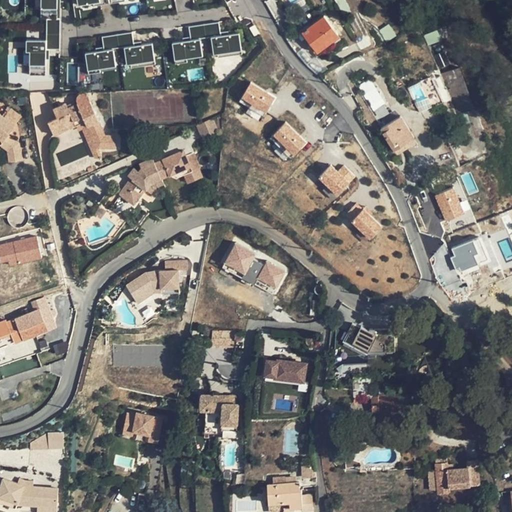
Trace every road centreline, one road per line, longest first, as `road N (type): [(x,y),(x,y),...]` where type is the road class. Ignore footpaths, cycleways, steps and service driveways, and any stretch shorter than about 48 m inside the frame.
road 1 (residential): [(255,0),(376,158),(399,198),(426,284)]
road 2 (residential): [(333,285),(259,225),(210,214),(105,273),(87,308)]
road 3 (residential): [(87,308),(74,294),(54,197),(169,143)]
road 4 (residential): [(333,285),(319,392),(320,510)]
road 5 (residential): [(87,308),(76,377),(60,407),(36,430),(0,432)]
road 6 (residential): [(426,284),(511,370)]
